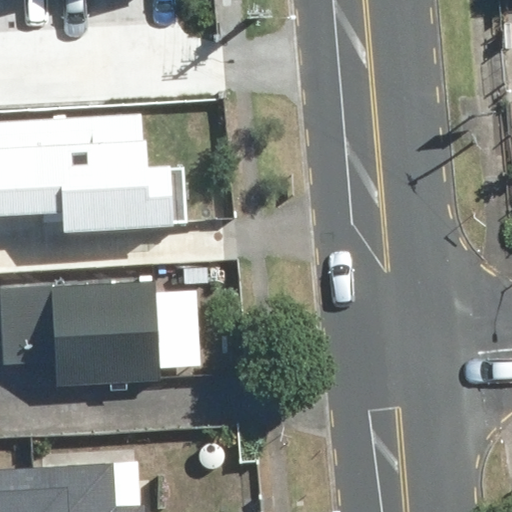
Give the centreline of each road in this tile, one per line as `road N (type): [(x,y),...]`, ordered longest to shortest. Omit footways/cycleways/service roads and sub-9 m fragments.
road 1 (secondary): [(349,0),(384,364)]
road 2 (secondary): [(384,364),(399,511)]
road 3 (residential): [(384,364),(511,352)]
